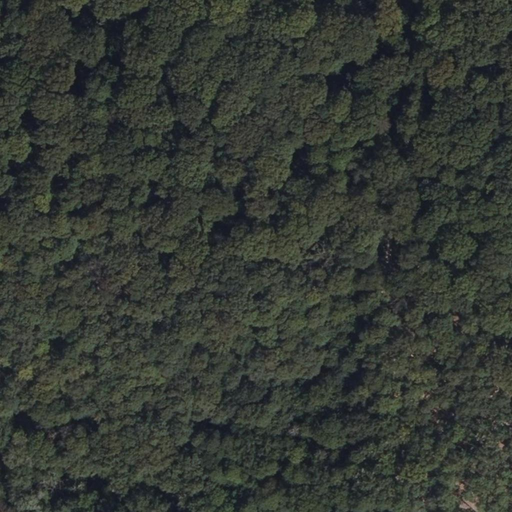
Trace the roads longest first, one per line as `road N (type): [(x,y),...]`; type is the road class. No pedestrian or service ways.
road 1 (track): [(387,199),(278,212),(0,201)]
road 2 (track): [(387,199),(379,290),(419,423),(420,511)]
road 3 (track): [(422,0),(387,199)]
road 4 (track): [(387,199),(511,216)]
